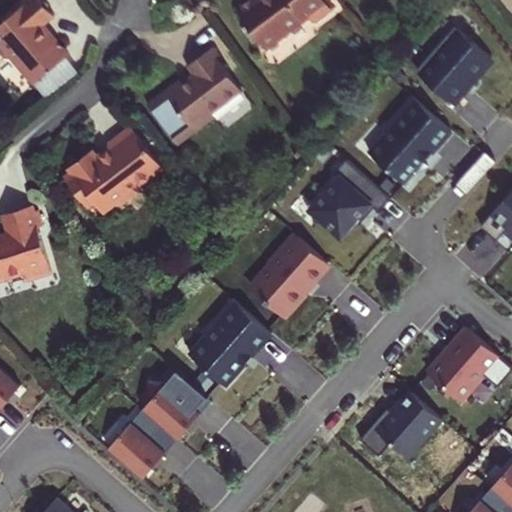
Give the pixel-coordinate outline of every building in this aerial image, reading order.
[(54,14),(41,0),(28,0),(18,9),(3,22),(0,24),(0,51),(4,56),(11,56),(34,83),(69,54),(51,34),(49,36),(41,26),(54,14)] [(28,0),(19,0),(14,4),(15,5),(18,9),(28,0)] [(248,0),(236,10),(248,26),(242,30),(254,46),(260,42),(265,48),(303,19),(301,16),(307,12),(314,21),(331,9),(324,0),(248,0)] [(0,17),(0,19),(3,22),(18,9),(15,5),(0,17)] [(419,73),(455,104),(470,87),(468,85),(492,58),(458,28),(419,73)] [(147,103),(178,144),(215,117),(212,113),(242,90),(218,58),(221,56),(213,46),(187,65),(194,74),(183,83),(180,79),(147,103)] [(452,130),(413,95),(383,129),(386,133),(370,152),(409,187),(428,165),(425,161),(452,130)] [(163,166),(132,126),(109,143),(115,151),(102,161),(99,157),(97,158),(94,154),(91,150),(69,167),(72,172),(65,178),(87,207),(95,201),(101,196),(115,198),(118,200),(120,204),(141,189),(138,185),(163,166)] [(115,151),(109,143),(94,154),(97,158),(99,157),(102,161),(115,151)] [(392,197),(347,158),(335,172),(340,176),(311,209),(342,236),(371,203),(380,211),(392,197)] [(511,189),(481,225),(497,239),(507,228),(511,232),(511,189)] [(95,201),(103,212),(118,200),(115,198),(101,196),(95,201)] [(0,279),(25,273),(27,279),(52,272),(39,227),(44,226),(39,210),(34,211),(32,205),(4,213),(10,234),(0,236),(0,279)] [(329,262),(299,236),(287,249),(284,247),(270,263),(273,265),(253,288),(282,314),(287,309),(289,311),(301,297),(299,295),(329,262)] [(272,332),(233,298),(203,332),(207,335),(190,354),(226,385),(272,332)] [(446,353),(429,372),(461,400),(484,373),(499,386),(511,371),(511,365),(511,364),(469,327),(451,347),(453,349),(448,355),(446,353)] [(0,409),(21,386),(0,366),(0,409)] [(209,396),(178,369),(143,409),(174,436),(178,439),(201,413),(197,409),(209,396)] [(442,417),(412,391),(394,412),(388,407),(361,438),(380,455),(392,441),(408,455),(442,417)] [(174,436),(143,409),(108,449),(143,479),(167,452),(163,448),(174,436)] [(511,464),(492,487),(511,504),(511,464)] [(511,511),(511,504),(492,487),(470,511),(511,511)] [(74,511),(57,497),(43,511),(74,511)]
